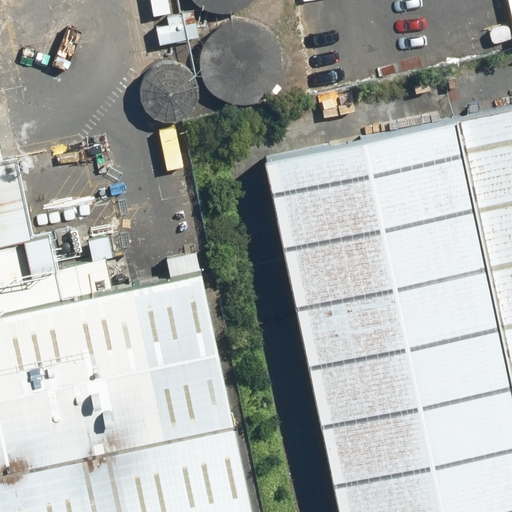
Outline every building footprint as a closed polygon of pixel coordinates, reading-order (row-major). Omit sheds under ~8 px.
[(167,0),(149,0),(151,11),(168,9),(167,0)] [(191,0),(196,4),(202,8),(208,11),(215,13),(223,13),(230,12),(237,10),(243,7),(249,3),(251,0),(191,0)] [(194,11),(168,14),(169,24),(158,25),(160,42),(198,37),(194,11)] [(232,21),(229,22),(223,25),(217,29),(212,34),(208,39),(204,45),(202,52),(202,59),(202,66),(204,73),(206,79),(210,85),(215,90),(221,94),(227,97),(234,99),(241,100),(247,100),(254,98),(261,95),(267,92),(272,87),(276,81),(279,75),(281,68),(282,61),(281,54),(280,47),(277,41),(273,35),(268,30),(263,26),(256,23),(250,21),(243,20),(236,21),(232,21)] [(171,62),(166,62),(161,62),(156,64),(151,66),(147,69),(144,73),(141,77),(139,82),(138,87),(137,92),(138,97),(140,102),(142,107),(145,111),(149,114),(153,117),(158,119),(163,120),(168,121),(173,120),(178,119),(183,116),(187,113),(190,109),(193,105),(195,100),(196,95),(197,90),(196,85),(194,80),(192,75),(189,71),(185,68),(181,65),(176,63),(171,62)] [(511,107),(450,121),(511,402),(511,107)] [(511,511),(511,402),(450,121),(265,161),(342,511),(511,511)] [(0,511),(244,511),(192,267),(0,307),(0,511)]
